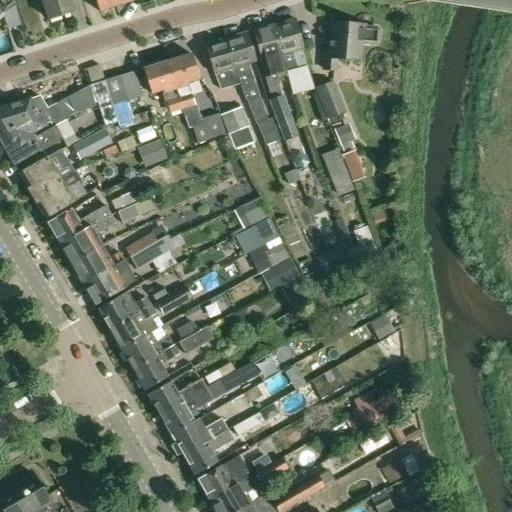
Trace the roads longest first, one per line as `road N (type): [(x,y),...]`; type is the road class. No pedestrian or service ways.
road 1 (tertiary): [(0,75),(239,0)]
road 2 (tertiary): [(93,382),(0,227)]
road 3 (tertiary): [(168,511),(93,382)]
